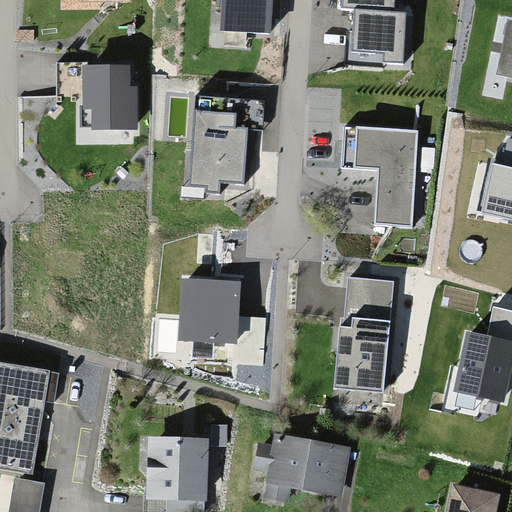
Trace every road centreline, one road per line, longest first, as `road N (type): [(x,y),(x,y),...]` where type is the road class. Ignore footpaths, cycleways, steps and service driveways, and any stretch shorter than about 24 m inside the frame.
road 1 (residential): [(300,0),(287,241)]
road 2 (residential): [(4,0),(5,196)]
